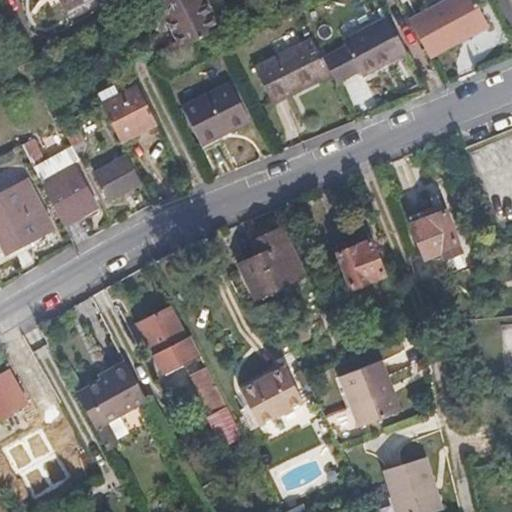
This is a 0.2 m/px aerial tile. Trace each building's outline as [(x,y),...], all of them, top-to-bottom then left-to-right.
[(220,30),(205,0),(162,0),(152,6),(162,26),(169,23),(182,49),(220,30)] [(468,42),(489,32),(472,0),(456,0),(410,23),(429,61),(459,46),(458,44),(466,39),(468,42)] [(388,19),(345,40),(327,48),(346,85),(362,76),(405,55),(388,19)] [(323,80),(304,43),(255,67),(274,105),(323,80)] [(249,123),(230,85),(184,109),(202,147),(249,123)] [(157,122),(138,86),(103,105),(121,141),(157,122)] [(43,158),(33,139),(24,145),(34,163),(43,158)] [(36,168),(48,190),(77,247),(92,238),(81,218),(99,208),(77,165),(82,162),(75,148),(70,151),(36,168)] [(144,185),(129,157),(97,175),(111,201),(144,185)] [(52,231),(28,181),(0,193),(0,240),(6,253),(52,231)] [(457,249),(442,210),(407,224),(421,257),(439,251),(441,255),(457,249)] [(300,276),(281,228),(248,241),(254,254),(235,261),(250,295),(300,276)] [(382,275),(368,240),(335,252),(349,288),(382,275)] [(126,331),(113,308),(99,315),(112,339),(126,331)] [(200,355),(189,333),(183,336),(168,308),(137,323),(165,374),(200,355)] [(511,366),(511,319),(501,320),(504,367),(511,366)] [(124,359),(109,368),(98,374),(100,379),(76,391),(108,448),(120,441),(108,419),(146,399),(124,359)] [(398,414),(386,383),(377,363),(336,380),(357,430),(391,416),(398,414)] [(212,377),(206,367),(192,375),(197,385),(212,377)] [(299,402),(280,367),(237,388),(255,425),(299,402)] [(0,414),(25,401),(8,370),(0,374),(0,414)] [(197,385),(202,395),(213,415),(227,408),(212,377),(197,385)] [(438,511),(423,459),(382,472),(394,511),(438,511)]
